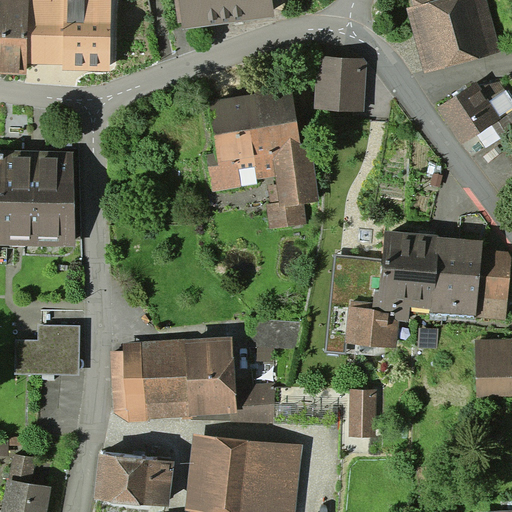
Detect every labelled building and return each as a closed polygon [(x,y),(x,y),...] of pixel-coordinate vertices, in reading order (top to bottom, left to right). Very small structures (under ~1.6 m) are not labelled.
[(0,0),(0,72),(27,74),(27,64),(29,0),(0,0)] [(29,0),(27,64),(63,64),(63,70),(110,71),(111,0),(29,0)] [(272,0),(175,0),(178,23),(182,23),(182,29),(275,16),(272,0)] [(407,7),(425,73),(501,52),(487,0),(412,0),(414,5),(407,7)] [(318,55),(314,109),(364,111),(368,62),(363,58),(318,55)] [(438,108),(462,145),(477,134),(493,125),(502,119),(500,116),(511,108),(511,98),(500,81),(480,86),(477,82),(438,108)] [(255,93),(208,101),(217,153),(206,154),(212,191),(258,184),(257,179),(276,176),(277,184),(268,185),(270,203),(267,204),(270,229),(307,224),(305,202),(320,200),(312,140),(300,142),(292,84),(255,90),(255,93)] [(501,138),(493,125),(477,134),(486,148),(501,138)] [(0,244),(75,246),(74,151),(0,148),(0,244)] [(410,307),(430,309),(437,236),(437,235),(385,229),(381,259),(378,290),(374,290),(372,308),(348,306),(345,343),(358,344),(385,347),(396,348),(399,321),(408,322),(410,307)] [(437,236),(430,309),(430,311),(476,315),(481,249),(483,240),(437,236)] [(481,249),(476,315),(476,318),(505,320),(510,257),(510,251),(481,249)] [(325,352),(344,353),(345,343),(348,306),(372,308),(374,290),(378,290),(381,259),(334,255),(325,352)] [(248,340),(248,346),(258,346),(258,360),(274,361),(275,348),(299,349),(302,323),(248,317),(247,340),(248,340)] [(15,340),(14,374),(79,375),(80,325),(38,325),(38,340),(15,340)] [(438,328),(419,328),(419,348),(437,349),(438,328)] [(112,350),(115,412),(129,422),(150,421),(150,418),(230,413),(238,412),(237,384),(232,336),(124,343),(125,349),(112,350)] [(511,338),(476,339),(477,397),(511,395),(511,338)] [(384,355),(385,347),(358,344),(357,353),(384,355)] [(275,382),(237,384),(238,412),(230,413),(231,422),(274,423),(275,382)] [(350,389),(349,436),(376,436),(377,389),(350,389)] [(194,432),(186,510),(204,511),(295,511),(303,444),(194,432)] [(0,438),(0,455),(9,455),(9,439),(0,438)] [(99,452),(95,497),(111,500),(111,501),(169,505),(175,460),(99,452)] [(9,479),(32,483),(36,457),(14,453),(9,479)] [(7,478),(0,511),(46,511),(52,487),(32,483),(9,479),(7,478)]
